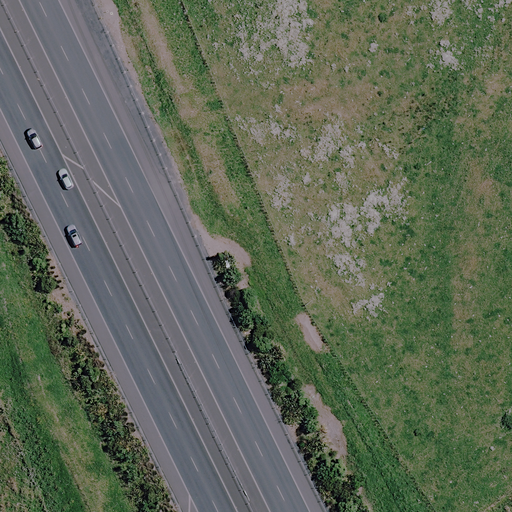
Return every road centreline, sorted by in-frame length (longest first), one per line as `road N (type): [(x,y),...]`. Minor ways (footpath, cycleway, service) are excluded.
road 1 (motorway): [(43,0),(293,511)]
road 2 (motorway): [(215,511),(0,72)]
